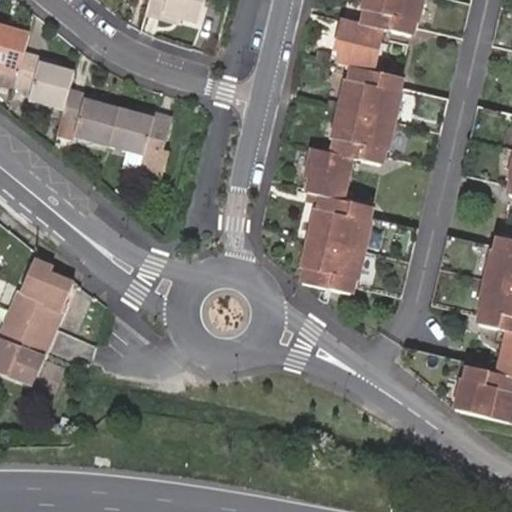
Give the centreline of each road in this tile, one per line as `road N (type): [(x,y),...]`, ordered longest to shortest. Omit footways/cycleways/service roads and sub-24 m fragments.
road 1 (primary): [(300,511),(103,483),(0,483)]
road 2 (residential): [(260,328),(369,383),(511,480)]
road 3 (residential): [(269,94),(172,71),(114,45),(57,0)]
road 4 (residential): [(0,166),(82,235),(190,299)]
road 5 (residential): [(232,277),(244,168),(269,94)]
road 6 (primary): [(136,511),(0,498)]
